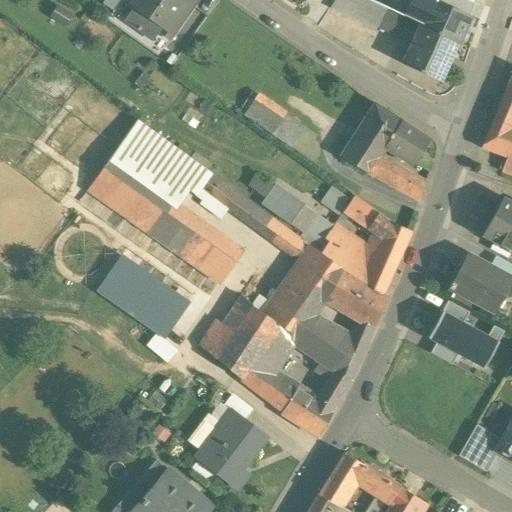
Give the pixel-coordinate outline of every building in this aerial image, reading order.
[(124,0),(113,14),(120,20),(136,0),(124,0)] [(138,0),(133,8),(124,22),(152,40),(157,32),(161,26),(180,0),(138,0)] [(186,0),(180,0),(161,26),(157,32),(170,41),(195,6),(186,0)] [(335,0),(333,3),(356,14),(362,0),(335,0)] [(405,18),(366,0),(362,0),(356,14),(397,33),(405,18)] [(366,0),(405,18),(405,17),(411,5),(399,0),(366,0)] [(464,0),(448,0),(444,9),(467,19),(473,4),(464,0)] [(429,15),(411,5),(405,17),(420,25),(423,27),(424,27),(429,15)] [(444,9),(434,5),(429,15),(424,27),(456,42),(467,19),(444,9)] [(87,28),(71,18),(65,27),(81,38),(87,28)] [(423,27),(420,25),(402,64),(438,81),(456,42),(424,27),(423,27)] [(511,128),(509,127),(511,120),(511,93),(505,90),(480,149),(506,158),(501,172),(511,176),(511,128)] [(284,113),(258,95),(245,114),(271,132),(284,113)] [(374,104),(339,157),(366,173),(376,160),(384,148),(401,122),(374,104)] [(284,113),(271,132),(290,145),(303,126),(284,113)] [(210,174),(136,120),(86,191),(151,237),(173,204),(185,186),(195,193),(199,189),(210,174)] [(429,140),(401,122),(384,148),(411,166),(429,140)] [(424,184),(378,158),(376,160),(366,173),(404,194),(418,200),(424,184)] [(235,192),(210,174),(199,189),(208,195),(224,207),(224,206),(235,192)] [(333,227),(273,184),(256,208),(313,249),(316,251),(333,227)] [(256,208),(235,192),(224,206),(227,208),(226,208),(302,265),(313,249),(256,208)] [(224,207),(208,195),(200,205),(219,219),(226,208),(227,208),(224,206),(224,207)] [(390,223),(354,197),(343,212),(376,235),(372,243),(379,247),(375,258),(393,267),(409,232),(390,223)] [(511,204),(502,200),(482,236),(500,245),(502,243),(510,248),(509,251),(511,252),(511,204)] [(173,204),(151,237),(219,285),(243,252),(173,204)] [(369,250),(333,227),(316,251),(320,254),(342,270),(363,284),(380,295),(393,267),(375,258),(379,247),(372,243),(369,250)] [(302,265),(263,315),(277,325),(277,324),(296,336),(303,327),(323,300),(342,270),(320,254),(316,251),(313,249),(302,265)] [(181,299),(127,255),(100,288),(153,332),(160,322),(161,323),(181,299)] [(511,280),(511,278),(473,258),(466,272),(460,268),(449,288),(495,313),(511,280)] [(363,284),(342,270),(323,300),(352,316),(373,327),(385,298),(380,295),(363,284)] [(449,302),(443,312),(463,324),(469,313),(449,302)] [(230,337),(215,360),(240,380),(259,348),(279,360),(290,344),(296,336),(277,324),(277,325),(263,315),(251,307),(230,337)] [(457,355),(483,370),(498,343),(488,338),(463,324),(443,312),(428,339),(436,344),(457,355)] [(373,327),(352,316),(347,333),(365,344),(373,327)] [(161,323),(160,322),(153,332),(156,335),(169,345),(176,335),(161,323)] [(214,324),(198,346),(215,360),(230,337),(214,324)] [(316,335),(303,327),(296,336),(290,344),(318,362),(334,372),(335,372),(349,381),(365,344),(347,333),(340,329),(332,345),(321,338),(316,335)] [(494,328),(488,338),(498,343),(504,333),(494,328)] [(169,345),(156,335),(145,346),(167,364),(177,352),(169,345)] [(457,355),(436,344),(430,354),(450,366),(457,355)] [(279,360),(259,348),(240,380),(280,412),(293,390),(284,384),(287,379),(271,370),(279,360)] [(334,372),(318,362),(313,369),(329,379),(334,372)] [(329,379),(314,402),(331,413),(349,381),(335,372),(334,372),(329,379)] [(314,402),(293,390),(280,412),(279,413),(317,438),(331,413),(314,402)] [(252,410),(231,394),(222,406),(229,411),(243,422),(244,421),(252,410)] [(243,422),(229,411),(193,457),(236,490),(247,475),(239,469),(264,437),(244,421),(243,422)] [(495,450),(511,459),(511,420),(501,440),(495,450)] [(482,471),(501,440),(476,426),(457,457),(482,471)] [(398,488),(344,454),(317,497),(337,507),(337,506),(345,493),(351,496),(360,483),(390,502),(398,488)] [(167,470),(131,511),(188,511),(175,501),(186,487),(167,470)] [(388,511),(421,511),(426,505),(398,488),(390,502),(393,504),(388,511)] [(337,507),(317,497),(307,511),(345,511),(346,511),(337,506),(337,507)]
